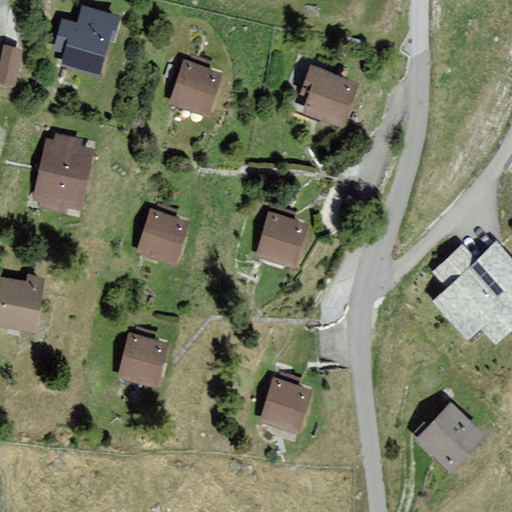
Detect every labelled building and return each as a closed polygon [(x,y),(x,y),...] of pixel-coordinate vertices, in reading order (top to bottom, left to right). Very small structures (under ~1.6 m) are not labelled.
[(80,21),(64,17),(53,60),(106,74),(121,16),(84,6),(80,21)] [(27,48),(7,44),(0,71),(0,78),(19,83),(27,48)] [(229,71),(186,59),(173,104),(216,117),(229,71)] [(362,79),(314,62),(299,107),(347,123),(362,79)] [(99,145),(47,136),(35,203),(87,213),(99,145)] [(194,221),(153,210),(141,251),(181,263),(194,221)] [(314,225),(273,214),(262,256),(303,267),(314,225)] [(449,289),(436,301),(474,340),(489,325),(504,341),(511,332),(511,253),(500,242),(485,256),(470,241),(435,275),(449,289)] [(49,284),(0,276),(0,325),(42,332),(49,284)] [(174,342),(132,333),(123,377),(164,386),(174,342)] [(318,391),(277,378),(263,421),(304,434),(318,391)] [(455,403),(422,440),(457,472),(491,435),(455,403)]
